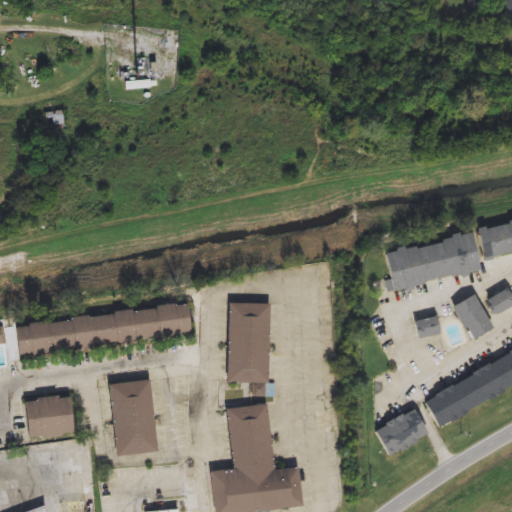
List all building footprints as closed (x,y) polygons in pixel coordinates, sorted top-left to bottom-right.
[(498,0),(511,0),(511,19),(498,19),(498,0)] [(44,111),(61,111),(61,125),(44,125),(44,111)] [(511,249),(478,258),(482,272),(388,297),(377,256),(511,220),(511,249)] [(489,317),(482,302),(504,291),(511,306),(489,317)] [(450,306),(474,296),(488,331),(465,341),(450,306)] [(223,383),(224,304),(264,304),(263,383),(223,383)] [(185,338),(12,354),(9,323),(183,307),(185,338)] [(435,334),(413,339),(410,323),(432,318),(435,334)] [(420,403),(511,351),(511,384),(434,429),(420,403)] [(147,381),(153,453),(112,456),(105,384),(147,381)] [(23,439),(21,400),(66,397),(68,436),(23,439)] [(265,511),(209,511),(206,472),(228,470),(222,409),(263,405),(269,471),(294,469),(298,509),(265,511)] [(382,458),(369,431),(412,410),(425,437),(382,458)]
